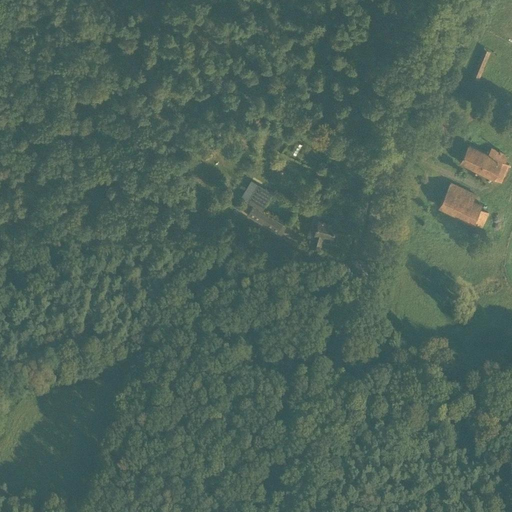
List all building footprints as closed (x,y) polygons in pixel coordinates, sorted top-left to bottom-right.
[(480,76),(491,51),(484,48),(473,73),(480,76)] [(501,182),(509,164),(503,161),(506,155),(491,148),(488,154),(468,145),(460,162),(501,182)] [(247,214),(269,228),(278,233),(283,224),(262,211),(273,193),(258,183),(247,202),(252,205),(247,214)] [(473,201),(475,196),(450,184),(439,206),(481,227),(488,212),(481,208),(482,205),(473,201)] [(309,246),(320,249),(323,239),(324,235),(333,237),(335,231),(336,231),(337,226),(336,226),(337,224),(331,222),(334,214),(322,211),(320,219),(314,239),(312,238),(309,246)]
